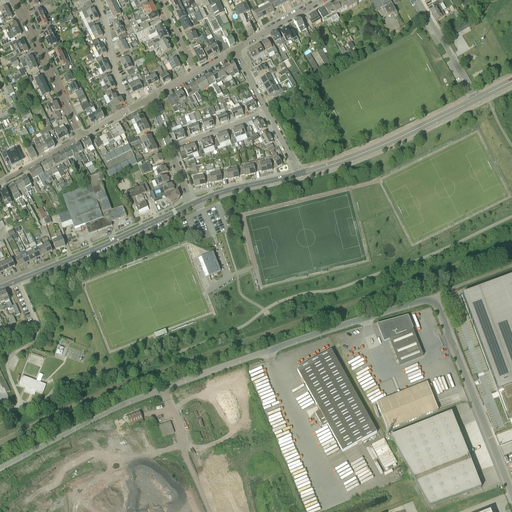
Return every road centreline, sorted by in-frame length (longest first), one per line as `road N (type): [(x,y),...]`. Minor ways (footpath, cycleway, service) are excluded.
road 1 (unclassified): [(511,492),(433,297),(163,388),(0,468)]
road 2 (tertiary): [(0,287),(191,204)]
road 3 (tertiary): [(300,173),(375,148),(475,99)]
road 4 (residential): [(81,135),(16,0)]
